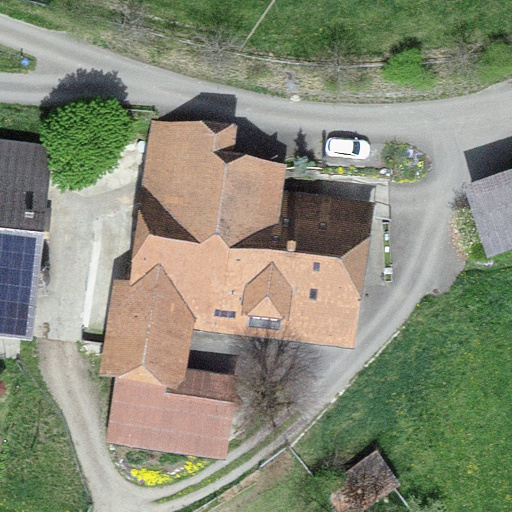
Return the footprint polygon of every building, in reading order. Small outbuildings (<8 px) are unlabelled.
[(165,411),(179,304),(336,323),(348,228),(274,219),(279,178),(228,171),(230,157),(205,136),(156,130),(118,442),(208,453),(213,416),(165,411)] [(322,141),(320,179),(392,181),(394,144),(322,141)] [(0,175),(0,317),(25,320),(40,179),(0,175)] [(511,248),(511,192),(470,208),(488,257),(511,248)] [(375,458),(324,496),(335,511),(337,511),(388,475),(375,458)]
